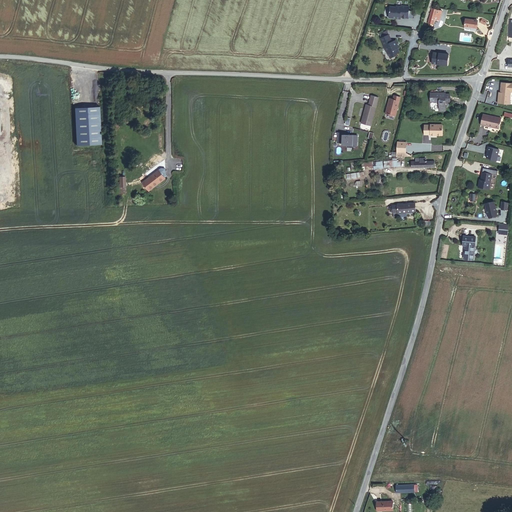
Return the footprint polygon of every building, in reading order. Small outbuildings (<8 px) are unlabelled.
[(395,4),(389,4),(388,16),(397,17),(398,16),(403,16),(410,16),(412,4),(401,3),(401,4),(396,3),(395,4)] [(434,7),(430,22),(435,23),(436,19),(441,20),(443,9),(434,7)] [(475,29),(477,22),(464,20),(463,27),(475,29)] [(389,51),(392,56),(397,54),(397,52),(401,51),(399,46),(400,46),(397,39),(393,40),(390,33),(383,37),(387,45),(386,46),(388,51),(389,51)] [(434,62),(449,64),(451,53),(435,51),(434,62)] [(448,92),(434,92),(433,102),(443,103),(443,113),(451,113),(451,103),(457,103),(457,94),(448,94),(448,92)] [(381,96),(374,94),(372,104),(369,103),(364,122),(373,125),(381,96)] [(387,111),(397,114),(402,99),(392,96),(387,111)] [(99,110),(76,110),(77,146),(101,145),(99,110)] [(498,127),(501,117),(482,112),(480,121),(498,127)] [(430,134),(442,134),(442,124),(430,123),(430,134)] [(357,145),(358,133),(337,132),(336,144),(357,145)] [(397,150),(406,151),(407,141),(398,140),(397,150)] [(382,161),(363,161),(363,166),(373,165),(373,169),(383,168),(382,161)] [(140,185),(147,193),(163,180),(156,171),(140,185)] [(477,188),(488,190),(491,174),(482,172),(480,180),(479,180),(477,188)] [(417,207),(416,200),(409,201),(394,203),(391,204),(391,207),(395,209),(399,208),(399,209),(417,207)] [(492,201),(483,203),(485,214),(488,215),(494,214),(492,201)] [(505,222),(496,221),(495,229),(504,229),(505,222)] [(475,237),(463,236),(461,243),(465,244),(463,255),(473,256),(475,237)] [(415,495),(415,488),(395,489),(395,497),(415,495)]
